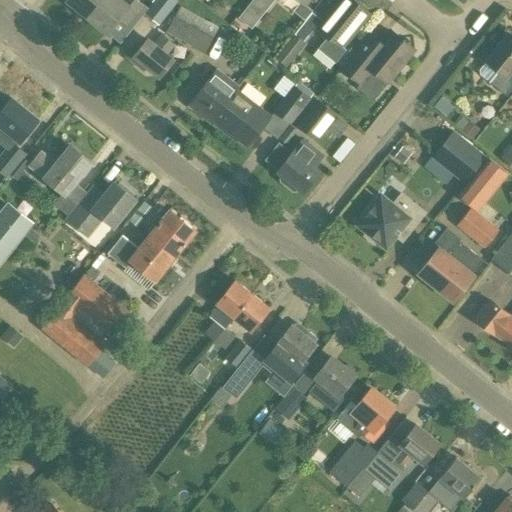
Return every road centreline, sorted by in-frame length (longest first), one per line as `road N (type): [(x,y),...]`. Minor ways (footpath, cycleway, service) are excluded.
road 1 (tertiary): [(289,244),(251,228),(18,40),(10,14)]
road 2 (unknown): [(233,214),(28,468)]
road 3 (tertiary): [(511,417),(289,244)]
road 4 (residential): [(459,38),(289,244)]
